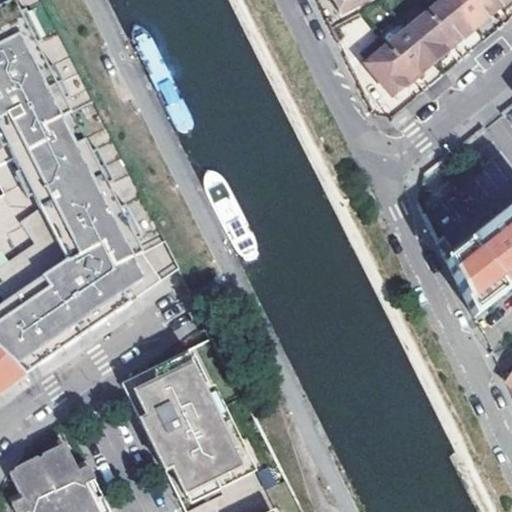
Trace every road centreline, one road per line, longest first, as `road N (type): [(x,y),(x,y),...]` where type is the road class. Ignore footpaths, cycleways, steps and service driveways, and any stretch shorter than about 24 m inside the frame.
road 1 (residential): [(511,446),(377,174)]
road 2 (residential): [(377,174),(291,0)]
road 3 (residential): [(511,66),(377,174)]
road 4 (residential): [(144,511),(75,376)]
road 5 (residential): [(192,298),(75,376)]
